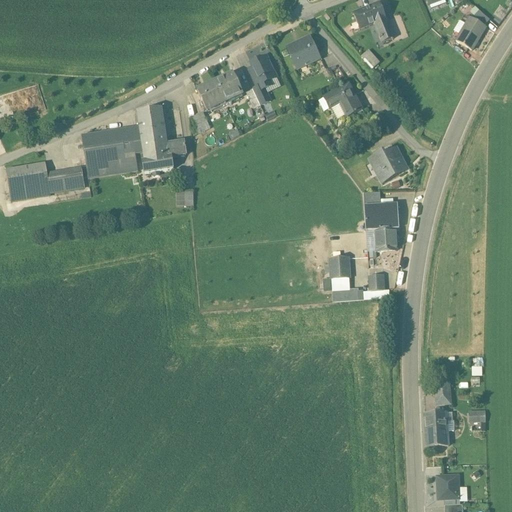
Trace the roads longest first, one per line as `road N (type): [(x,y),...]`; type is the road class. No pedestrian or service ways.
road 1 (unclassified): [(444,159),(413,295),(417,511)]
road 2 (residential): [(305,9),(167,85),(0,161)]
road 3 (residential): [(305,9),(414,145),(444,159)]
road 4 (unclassified): [(511,30),(444,159)]
